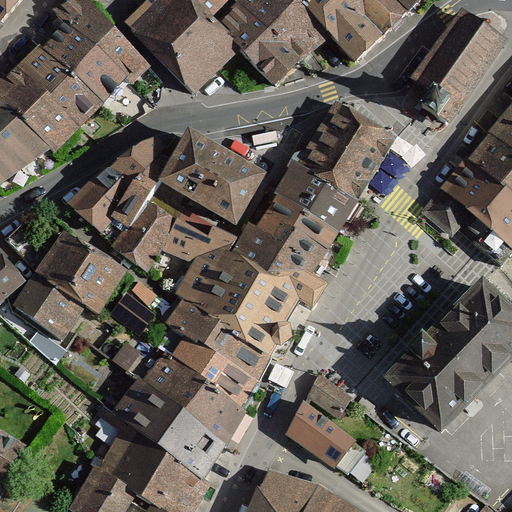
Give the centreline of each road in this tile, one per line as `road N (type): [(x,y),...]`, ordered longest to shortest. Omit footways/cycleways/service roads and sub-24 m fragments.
road 1 (tertiary): [(0,212),(156,123),(365,83),(448,16),(484,0)]
road 2 (residential): [(511,64),(436,157),(320,343),(230,511)]
